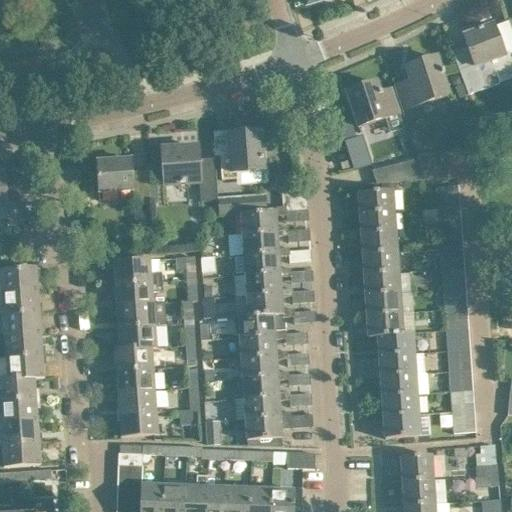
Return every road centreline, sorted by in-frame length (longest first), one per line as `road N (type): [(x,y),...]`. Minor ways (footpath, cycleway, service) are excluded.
road 1 (residential): [(332,451),(316,172),(289,63)]
road 2 (residential): [(81,464),(67,258),(46,122)]
road 3 (residential): [(46,122),(147,105),(289,63)]
road 4 (residential): [(289,63),(437,0)]
